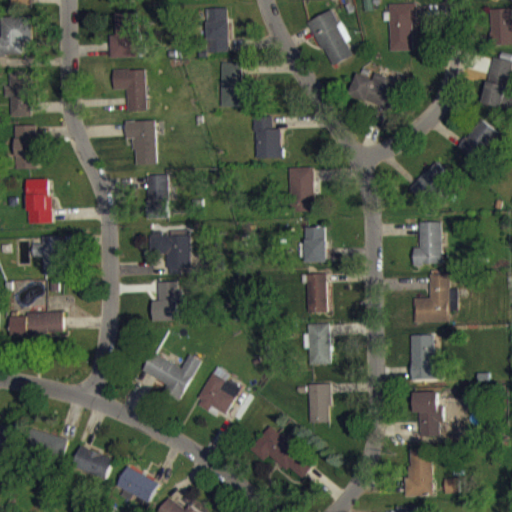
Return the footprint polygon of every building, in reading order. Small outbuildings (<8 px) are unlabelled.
[(34,14),(33,0),(11,0),(12,15),(34,14)] [(110,0),(111,13),(131,12),(130,0),(110,0)] [(219,7),(218,0),(194,0),(194,8),(219,7)] [(415,60),(414,32),(419,32),(418,12),(390,13),(392,60),(415,60)] [(208,18),(209,62),(231,61),(229,17),(208,18)] [(511,17),(492,18),(493,54),(511,53),(511,17)] [(332,75),(355,65),(349,51),(351,50),(336,18),(310,30),(332,75)] [(117,22),(117,44),(112,44),(113,67),(140,66),(139,21),(117,22)] [(34,52),(34,25),(3,26),(4,46),(0,45),(0,64),(26,64),(26,52),(34,52)] [(489,89),(484,112),(504,117),(511,82),(511,69),(495,66),(490,89),(489,89)] [(244,72),(223,72),(223,116),(255,116),(254,92),(244,92),(244,72)] [(129,121),(149,120),(148,78),(116,79),(116,98),(129,98),(129,121)] [(359,82),(350,102),(391,119),(402,92),(377,82),(374,88),(359,82)] [(13,125),(33,125),(34,84),(7,83),(6,106),(13,106),(13,125)] [(257,168),(284,167),(284,138),(274,138),(274,125),(257,125),(257,168)] [(502,144),(484,128),(461,154),(478,170),(502,144)] [(127,130),(128,148),(134,147),(134,159),(138,159),(138,174),(159,173),(157,129),(127,130)] [(39,178),(38,134),(17,135),(18,178),(39,178)] [(411,198),(427,213),(454,184),(438,168),(411,198)] [(315,176),(291,177),(292,221),(316,220),(315,176)] [(148,228),(171,227),(171,184),(148,184),(148,228)] [(52,188),(29,188),(30,232),(53,232),(52,188)] [(443,231),(420,231),(421,256),(415,257),(415,275),(444,274),(443,231)] [(329,271),(328,236),(308,236),(308,272),(329,271)] [(192,276),(191,241),(163,241),(163,240),(151,240),(152,263),(168,263),(169,277),(192,276)] [(64,284),(65,247),(29,246),(29,265),(45,265),(44,284),(64,284)] [(330,321),(328,283),(308,283),(309,322),(330,321)] [(460,320),(459,298),(451,298),(451,283),(431,284),(431,307),(415,308),(416,332),(452,331),(451,320),(460,320)] [(155,331),(180,330),(179,315),(183,315),(182,290),(160,291),(160,310),(155,310),(155,331)] [(13,326),(13,345),(66,344),(66,320),(28,321),(28,325),(13,326)] [(333,373),(331,332),(310,334),(313,374),(333,373)] [(414,390),(443,390),(442,344),(413,344),(414,390)] [(169,393),(165,400),(182,409),(203,369),(191,363),(184,377),(154,361),(145,380),(169,393)] [(228,423),(242,397),(214,382),(197,414),(211,421),(213,415),(228,423)] [(332,431),(331,393),(311,394),(312,432),(332,431)] [(415,401),(415,421),(440,421),(439,401),(415,401)] [(440,448),(439,421),(421,422),(422,448),(440,448)] [(0,462),(12,464),(15,436),(0,434),(0,438),(0,462)] [(266,470),(272,463),(303,489),(316,473),(271,435),(252,459),(266,470)] [(69,447),(35,439),(30,459),(64,468),(69,447)] [(109,487),(116,466),(81,456),(75,478),(109,487)] [(410,506),(435,505),(434,457),(409,458),(410,506)] [(161,492),(129,475),(119,495),(150,511),(161,492)] [(446,502),(462,502),(462,487),(446,487),(446,502)]
